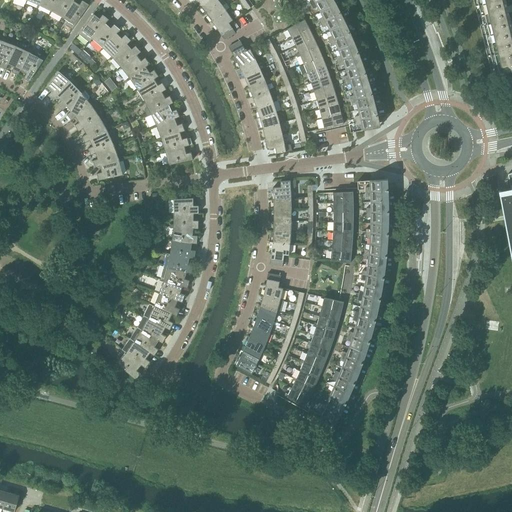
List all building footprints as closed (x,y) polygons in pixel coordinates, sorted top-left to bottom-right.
[(41,6),(52,11),(57,0),(41,0),(38,8),(40,8),(41,6)] [(61,19),(62,20),(73,2),(74,0),(57,0),(52,11),(62,16),(61,19)] [(73,2),(62,20),(64,21),(65,18),(69,21),(68,23),(68,25),(73,28),(81,17),(89,4),(90,4),(83,0),(82,0),(80,4),(74,0),(73,2)] [(219,0),(202,0),(199,3),(206,12),(220,1),(219,0)] [(206,12),(212,20),(227,10),(223,5),(226,2),(224,0),(220,0),(220,1),(206,12)] [(245,0),(240,0),(247,11),(251,8),(245,0)] [(300,0),(306,10),(312,20),(320,16),(318,13),(321,11),(323,16),(319,18),(319,19),(313,22),(319,35),(324,46),(329,57),(338,54),(336,50),(339,49),(341,54),(341,55),(337,56),(337,57),(330,60),(335,73),(339,85),(343,96),(352,93),(351,90),(353,89),(354,93),(355,94),(350,96),(343,98),(347,112),(350,124),(349,124),(351,132),(372,128),(381,126),(381,125),(379,116),(376,104),(374,95),(373,93),(370,84),(367,74),(363,62),(360,54),(356,43),(351,33),(346,22),(342,13),(337,3),(335,0),(300,0)] [(511,0),(499,0),(477,6),(481,25),(511,17),(511,0)] [(218,29),(222,35),(232,27),(229,22),(233,20),(227,10),(212,20),(218,29)] [(90,42),(93,38),(104,24),(105,25),(106,23),(109,19),(103,14),(100,18),(94,13),(82,29),(79,34),(90,42)] [(511,17),(481,25),(486,45),(511,38),(511,17)] [(288,37),(289,39),(310,28),(305,19),(287,28),(291,35),(288,37)] [(93,38),(103,47),(115,34),(116,34),(117,33),(121,29),(115,24),(111,28),(106,23),(105,25),(104,24),(93,38)] [(232,27),(222,35),(225,39),(236,32),(232,27)] [(293,39),(296,46),(314,37),(310,28),(289,39),(290,41),(293,39)] [(109,58),(110,59),(126,45),(127,44),(131,40),(126,34),(122,38),(117,33),(116,34),(115,34),(103,47),(111,56),(109,58)] [(7,69),(9,64),(10,62),(9,62),(16,45),(4,41),(5,38),(2,37),(0,44),(0,60),(2,61),(0,66),(7,69)] [(297,54),(297,56),(319,46),(314,37),(296,46),(299,53),(297,54)] [(265,41),(271,52),(275,49),(270,38),(265,41)] [(511,38),(486,45),(491,65),(511,59),(511,38)] [(229,47),(232,52),(243,46),(240,40),(229,47)] [(114,58),(122,67),(135,56),(136,56),(137,55),(141,51),(136,45),(132,49),(127,44),(126,45),(110,59),(112,60),(114,58)] [(19,74),(21,70),(22,68),(31,49),(29,48),(28,51),(16,45),(9,62),(10,62),(9,64),(15,67),(12,71),(19,74)] [(235,57),(240,67),(256,59),(251,48),(246,51),(243,46),(232,52),(235,57)] [(301,57),(304,64),(323,56),(319,46),(297,56),(298,58),(301,57)] [(22,68),(21,70),(27,73),(24,77),(30,81),(44,60),(32,53),(33,50),(31,49),(22,68)] [(271,52),(276,62),(281,60),(275,49),(271,52)] [(87,54),(83,58),(87,62),(91,58),(87,54)] [(127,78),(128,80),(144,67),(145,68),(146,66),(150,63),(146,57),(142,60),(137,55),(136,56),(135,56),(122,67),(129,76),(127,78)] [(304,72),(305,74),(326,65),(323,56),(304,64),(307,70),(304,72)] [(240,67),(245,77),(261,69),(256,59),(240,67)] [(511,59),(491,65),(494,75),(505,72),(511,102),(511,59)] [(276,62),(281,73),(285,71),(281,60),(276,62)] [(308,75),(311,82),(330,75),(326,65),(305,74),(306,76),(308,75)] [(131,79),(138,89),(153,79),(153,80),(155,79),(159,76),(154,69),(150,72),(146,66),(145,68),(144,67),(128,80),(129,81),(131,79)] [(245,77),(249,87),(266,80),(261,69),(245,77)] [(54,100),(58,96),(59,94),(73,79),(72,77),(69,80),(59,71),(48,85),(47,87),(52,91),(49,95),(54,100)] [(281,73),(285,84),(290,83),(285,71),(281,73)] [(310,89),(311,91),(333,84),(330,75),(311,82),(313,88),(310,89)] [(63,109),(67,106),(69,104),(82,92),(73,83),(75,80),(73,79),(59,94),(58,96),(62,101),(58,104),(63,109)] [(141,101),(142,102),(160,92),(161,92),(162,91),(167,89),(163,82),(158,85),(155,79),(153,80),(153,79),(138,89),(144,99),(141,101)] [(249,87),(253,97),(270,90),(266,80),(249,87)] [(285,84),(289,96),(294,94),(290,83),(285,84)] [(315,93),(317,100),(336,94),(333,84),(311,91),(312,94),(315,93)] [(69,104),(67,106),(71,111),(67,114),(72,120),(76,117),(78,115),(77,115),(94,102),(93,101),(90,102),(88,100),(89,99),(90,95),(85,90),(82,92),(69,104)] [(253,97),(257,107),(274,101),(270,90),(253,97)] [(148,115),(151,113),(167,105),(169,104),(174,102),(170,95),(166,98),(162,91),(161,92),(160,92),(142,102),(143,104),(146,102),(147,106),(146,107),(145,108),(145,110),(148,115)] [(289,96),(293,107),(298,106),(294,94),(289,96)] [(336,94),(317,100),(319,107),(320,109),(339,103),(336,94)] [(257,107),(260,117),(277,112),(274,101),(257,107)] [(79,131),(84,128),(85,127),(85,126),(100,117),(93,106),(95,104),(94,102),(77,115),(78,115),(76,117),(80,122),(75,125),(79,131)] [(339,103),(320,109),(320,111),(322,118),(342,113),(339,103)] [(153,125),(154,127),(173,119),(175,118),(180,116),(177,109),(172,111),(169,104),(167,105),(151,113),(156,124),(153,125)] [(293,107),(296,119),(301,117),(298,106),(293,107)] [(260,117),(263,127),(280,123),(277,112),(260,117)] [(342,113),(322,118),(324,125),(324,128),(344,123),(342,113)] [(86,142),(90,140),(92,139),(111,129),(110,127),(107,129),(100,117),(85,126),(85,127),(84,128),(87,134),(82,136),(86,142)] [(296,119),(299,130),(304,129),(301,117),(296,119)] [(157,127),(162,138),(179,132),(179,133),(181,132),(185,130),(183,123),(178,125),(175,118),(173,119),(154,127),(155,128),(157,127)] [(137,120),(132,122),(135,129),(140,126),(137,120)] [(263,127),(266,138),(283,134),(280,123),(263,127)] [(91,154),(96,153),(98,152),(98,151),(114,145),(109,133),(112,131),(111,129),(92,139),(90,140),(93,146),(88,148),(91,154)] [(162,150),(163,152),(183,146),(183,147),(185,146),(190,145),(188,137),(183,139),(181,132),(179,133),(179,132),(162,138),(165,149),(162,150)] [(283,134),(266,138),(268,149),(276,147),(277,153),(292,150),(291,144),(285,145),(283,134)] [(96,167),(101,166),(103,165),(102,165),(122,158),(122,156),(119,157),(114,145),(98,151),(98,152),(96,153),(98,159),(93,160),(96,167)] [(183,146),(163,152),(163,154),(166,153),(169,165),(193,159),(192,152),(187,153),(185,146),(183,147),(183,146)] [(103,165),(101,166),(102,172),(97,173),(99,180),(123,175),(120,161),(123,161),(122,158),(102,165),(103,165)] [(367,207),(367,208),(359,208),(359,222),(359,234),(358,246),(367,247),(368,243),(370,243),(370,248),(370,249),(365,249),(358,249),(356,263),(352,287),(362,289),(362,285),(365,285),(364,290),(364,291),(359,290),(359,291),(352,289),(349,303),(345,320),(343,327),(352,329),(353,326),(356,326),(355,330),(354,332),(350,330),(349,331),(343,329),(336,350),(331,362),(330,365),(339,369),(340,365),(342,366),(341,371),(340,371),(336,370),(329,368),(324,381),(318,392),(314,401),(310,408),(329,419),(336,423),(341,413),(342,412),(347,402),(351,393),(356,382),(359,373),(363,363),(364,361),(367,351),(370,342),(373,331),(376,319),(379,309),(381,298),(383,288),(384,278),(386,266),(387,254),(388,244),(389,233),(389,222),(389,213),(389,201),(389,191),(388,178),(380,179),(358,181),(358,188),(358,189),(359,189),(359,206),(369,205),(369,202),(371,202),(371,206),(371,207),(367,207)] [(273,187),(274,199),(292,198),(291,187),(296,186),(296,179),(281,181),(281,187),(273,187)] [(353,191),(333,192),(333,195),(334,202),(354,202),(353,191)] [(174,201),(174,213),(192,213),(194,213),(199,213),(199,205),(194,205),(194,198),(171,199),(171,201),(174,201)] [(274,199),(274,209),(292,209),(292,198),(274,199)] [(354,202),(334,202),(334,210),(334,212),(354,212),(354,202)] [(274,209),(274,220),(292,220),(292,209),(274,209)] [(334,214),(334,222),(354,222),(354,212),(334,212),(334,214)] [(171,224),(171,226),(192,227),(192,228),(194,228),(199,228),(199,220),(194,220),(194,213),(192,213),(174,213),(174,224),(171,224)] [(274,220),(274,231),(291,232),(292,220),(274,220)] [(333,229),(333,231),(354,232),(354,222),(334,222),(333,229)] [(173,228),(172,240),(190,242),(192,243),(197,243),(198,235),(193,235),(194,228),(192,228),(192,227),(171,226),(171,228),(173,228)] [(274,231),(273,242),(291,243),(291,232),(274,231)] [(333,233),(333,241),(353,242),(354,232),(333,231),(333,233)] [(172,240),(170,253),(188,257),(190,257),(195,258),(196,250),(191,249),(192,243),(190,242),(172,240)] [(329,248),(329,250),(352,252),(353,242),(333,241),(332,248),(329,248)] [(272,252),(271,258),(284,260),(285,254),(289,255),(291,243),(273,242),(272,252)] [(352,252),(329,250),(329,252),(332,252),(331,260),(351,263),(352,252)] [(166,253),(164,266),(185,271),(187,272),(192,273),(194,265),(189,264),(190,257),(188,257),(170,253),(166,253)] [(160,279),(161,279),(181,285),(183,286),(188,288),(190,280),(185,278),(187,272),(185,271),(164,266),(160,279)] [(268,273),(267,279),(280,281),(281,275),(268,273)] [(163,282),(160,293),(176,299),(178,300),(183,302),(185,294),(181,293),(183,286),(181,285),(161,279),(160,281),(163,282)] [(266,285),(263,295),(281,300),(284,288),(279,287),(280,281),(267,279),(266,285)] [(300,291),(297,304),(302,305),(305,293),(300,291)] [(152,302),(152,304),(171,313),(170,313),(172,314),(177,316),(180,308),(175,307),(178,300),(176,299),(160,293),(155,303),(152,302)] [(263,295),(261,305),(278,310),(282,312),(285,301),(281,300),(263,295)] [(320,304),(319,306),(342,312),(344,301),(324,297),(322,304),(320,304)] [(150,303),(144,315),(164,326),(166,327),(170,330),(174,322),(169,320),(172,314),(170,313),(171,313),(152,304),(150,303)] [(297,304),(294,315),(298,317),(302,305),(297,304)] [(261,305),(257,316),(274,321),(278,310),(261,305)] [(321,309),(319,316),(339,321),(342,312),(319,306),(318,308),(321,309)] [(144,315),(137,327),(157,339),(159,340),(163,343),(167,336),(162,333),(166,327),(164,326),(144,315)] [(294,315),(290,326),(295,328),(297,320),(298,317),(294,315)] [(257,316),(254,326),(271,332),(274,321),(257,316)] [(315,322),(314,324),(336,331),(339,321),(319,316),(317,323),(315,322)] [(316,327),(314,334),(333,341),(336,331),(314,324),(313,326),(316,327)] [(254,326),(250,336),(267,343),(271,332),(254,326)] [(290,326),(286,338),(291,339),(295,328),(290,326)] [(137,327),(130,338),(149,351),(151,352),(155,355),(159,349),(155,346),(159,340),(157,339),(137,327)] [(309,340),(308,342),(330,350),(333,341),(314,334),(311,341),(309,340)] [(250,336),(246,346),(262,353),(267,343),(250,336)] [(130,338),(122,349),(124,350),(140,363),(142,365),(146,368),(151,361),(146,358),(151,352),(149,351),(130,338)] [(286,338),(282,349),(287,351),(291,339),(286,338)] [(310,346),(307,352),(326,360),(330,350),(308,342),(307,345),(310,346)] [(246,346),(241,356),(257,363),(262,353),(246,346)] [(282,349),(277,360),(282,362),(287,351),(282,349)] [(140,363),(124,350),(123,352),(125,353),(117,363),(136,379),(141,373),(137,370),(142,365),(140,363)] [(302,358),(301,360),(323,369),(326,360),(307,352),(305,359),(302,358)] [(257,363),(241,356),(236,366),(252,374),(257,363)] [(277,360),(272,371),(277,373),(282,362),(277,360)] [(303,363),(300,370),(319,378),(323,369),(301,360),(300,362),(303,363)] [(294,375),(293,377),(315,388),(319,378),(300,370),(297,377),(294,375)] [(277,373),(272,371),(266,382),(271,384),(277,373)] [(295,381),(292,387),(310,397),(315,388),(293,377),(292,379),(295,381)] [(310,397),(292,387),(289,394),(286,392),(285,395),(305,406),(310,397)] [(7,492),(2,508),(15,511),(20,495),(7,492)]
